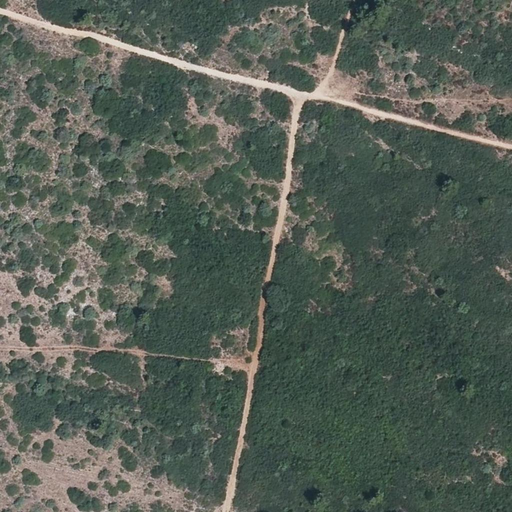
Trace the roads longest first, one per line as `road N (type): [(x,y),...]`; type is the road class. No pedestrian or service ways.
road 1 (track): [(355,0),(319,97),(297,106),(257,374),(223,511)]
road 2 (track): [(0,14),(511,146)]
road 3 (track): [(257,374),(190,358),(0,345)]
